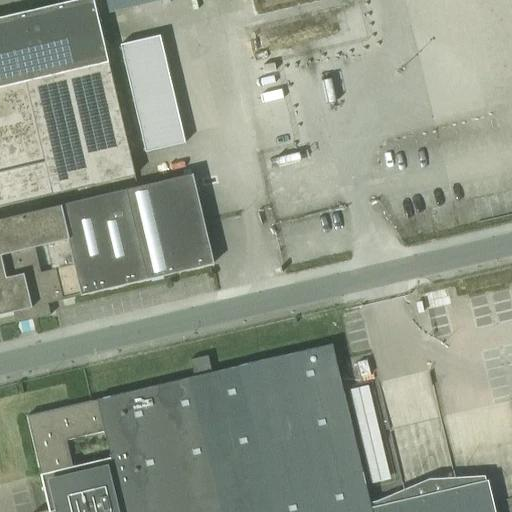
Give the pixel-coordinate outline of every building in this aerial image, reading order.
[(0,88),(109,62),(93,0),(89,0),(0,21),(0,88)] [(106,0),(110,12),(162,0),(106,0)] [(121,59),(161,49),(157,35),(117,44),(121,59)] [(124,72),(164,62),(161,49),(121,59),(124,72)] [(109,62),(0,88),(0,207),(92,186),(94,197),(137,187),(135,176),(109,62)] [(167,76),(164,62),(124,72),(127,85),(167,76)] [(170,89),(167,76),(127,85),(130,98),(170,89)] [(173,102),(170,89),(130,98),(133,111),(173,102)] [(176,115),(173,102),(133,111),(136,125),(176,115)] [(179,129),(176,115),(136,125),(139,138),(179,129)] [(183,143),(179,129),(139,138),(143,152),(183,143)] [(209,244),(193,174),(137,187),(126,190),(94,197),(0,219),(0,314),(14,312),(13,309),(29,305),(33,320),(51,315),(47,301),(62,298),(63,300),(64,300),(64,299),(80,295),(80,296),(81,296),(81,293),(214,264),(209,244)] [(495,511),(488,480),(371,507),(332,344),(212,372),(211,369),(194,374),(194,376),(97,399),(97,400),(92,401),(27,416),(39,469),(41,468),(42,474),(41,475),(49,510),(40,511),(48,511),(62,509),(62,511),(495,511)] [(190,360),(194,374),(211,369),(208,356),(190,360)]
